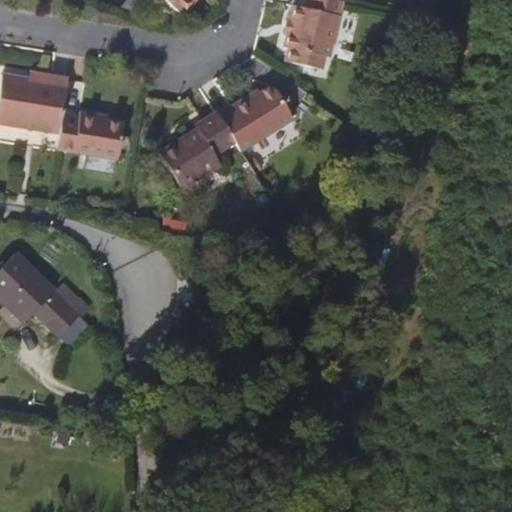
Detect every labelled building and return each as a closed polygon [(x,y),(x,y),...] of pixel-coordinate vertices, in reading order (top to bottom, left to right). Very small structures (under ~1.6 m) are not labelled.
[(169,0),(192,15),(204,0),(169,0)] [(204,0),(192,15),(196,19),(210,0),(204,0)] [(343,59),(357,2),(349,0),(321,0),(319,8),(308,5),(298,48),(301,50),(298,64),(334,71),(336,59),(343,59)] [(410,0),(422,9),(428,0),(410,0)] [(52,85),(54,77),(31,73),(29,81),(52,85)] [(65,115),(70,80),(54,77),(52,85),(29,81),(2,78),(0,92),(0,124),(62,135),(65,115)] [(250,139),(258,148),(259,146),(302,115),(307,112),(282,79),(261,95),(258,91),(230,112),(250,139)] [(230,112),(229,110),(207,126),(210,130),(175,156),(201,191),(236,164),(229,155),(250,139),(230,112)] [(62,135),(59,151),(124,160),(130,125),(113,122),(101,121),(101,114),(85,111),(84,118),(65,115),(62,135)] [(101,121),(113,122),(113,116),(101,114),(101,121)] [(56,292),(16,254),(0,269),(0,301),(22,324),(33,313),(58,338),(79,316),(72,306),(79,298),(65,283),(56,292)] [(60,428),(81,431),(83,411),(61,409),(60,428)]
